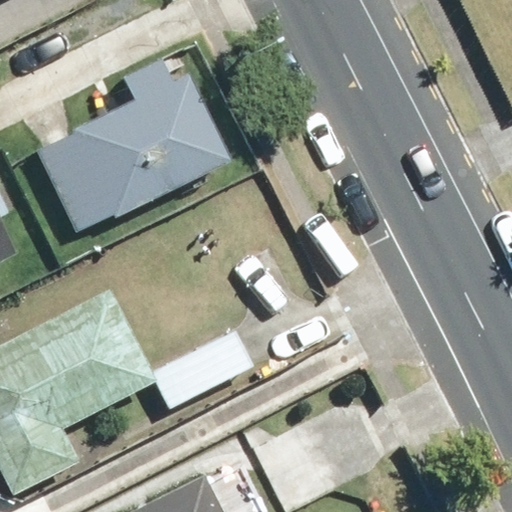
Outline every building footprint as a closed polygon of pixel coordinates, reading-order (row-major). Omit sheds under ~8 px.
[(140,102),(44,144),(86,232),(239,159),(196,69),(179,78),(168,55),(127,75),(140,102)] [(0,258),(23,248),(0,200),(0,258)] [(75,424),(159,385),(116,294),(0,349),(0,453),(20,495),(92,461),(75,424)] [(178,406),(262,360),(242,322),(158,368),(178,406)] [(350,399),(254,452),(287,511),(298,511),(386,464),(350,399)] [(228,511),(205,470),(129,511),(228,511)]
